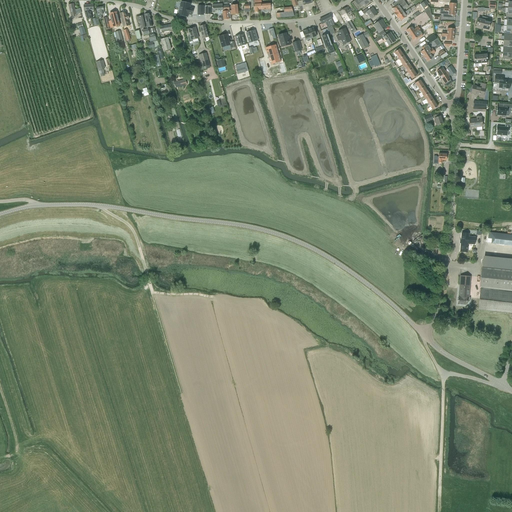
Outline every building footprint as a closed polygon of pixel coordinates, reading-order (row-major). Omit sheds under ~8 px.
[(262,10),(261,3),(261,0),(255,0),(253,0),(254,12),(259,12),(258,10),(262,10)] [(356,0),(351,4),(356,10),(360,7),(361,7),(364,5),(365,6),(372,1),(371,0),(356,0)] [(181,2),(178,15),(187,17),(188,14),(191,15),(193,8),(189,8),(190,4),(181,2)] [(261,3),(262,10),(266,9),(267,12),(271,12),(270,3),(261,3)] [(394,14),(407,5),(405,3),(403,5),(402,6),(401,4),(392,10),(394,14)] [(74,15),(81,13),(80,9),(75,10),(73,4),(68,5),(71,18),(74,17),(74,15)] [(92,10),(93,10),(92,5),(84,5),(84,11),(87,11),(87,12),(85,13),(87,20),(92,18),(91,13),(92,10)] [(230,15),(238,14),(237,5),(231,6),(231,11),(229,11),(222,12),(223,20),(228,19),(227,15),(230,15)] [(397,18),(403,13),(402,11),(405,8),(407,6),(407,5),(394,14),(397,18)] [(276,13),(276,18),(294,16),(291,7),(283,8),(284,13),(276,13)] [(348,15),(351,14),(348,7),(339,12),(342,17),(347,14),(348,15)] [(371,19),(377,15),(372,8),(368,11),(366,9),(361,12),(360,11),(358,13),(360,17),(366,13),(371,19)] [(397,18),(400,22),(406,17),(406,16),(409,14),(408,13),(411,11),(409,9),(404,13),(403,13),(397,18)] [(439,9),(439,14),(442,14),(442,18),(452,18),(452,16),(455,16),(455,10),(443,9),(439,9)] [(117,24),(119,23),(116,12),(109,14),(111,21),(112,21),(113,28),(117,27),(117,24)] [(123,27),(130,25),(126,12),(120,13),(123,27)] [(152,26),(149,14),(144,15),(147,27),(152,26)] [(348,15),(347,14),(342,17),(345,23),(349,30),(352,29),(348,21),(354,18),(351,14),(348,15)] [(141,28),(145,27),(143,16),(136,18),(137,23),(140,22),(141,28)] [(334,25),(329,16),(319,20),(321,25),(325,23),(327,28),(334,25)] [(476,27),(482,29),(484,21),(485,17),(482,17),(481,20),(478,19),(476,27)] [(484,21),(482,29),(488,30),(490,22),(487,21),(487,18),(485,17),(484,21)] [(381,23),(380,21),(373,26),(377,32),(376,33),(378,37),(381,36),(384,33),(383,30),(386,28),(382,22),(381,23)] [(161,32),(172,30),(171,24),(156,27),(158,34),(161,33),(161,32)] [(330,36),(335,33),(332,27),(327,29),(330,36)] [(412,27),(406,31),(409,36),(416,31),(419,29),(418,27),(415,29),(414,30),(412,27)] [(190,37),(188,37),(189,43),(193,42),(193,40),(198,39),(195,28),(188,29),(190,37)] [(308,30),(311,39),(316,37),(313,28),(308,30)] [(350,42),(348,37),(345,29),(338,32),(339,36),(336,37),(338,41),(341,40),(343,45),(350,42)] [(416,31),(409,36),(412,40),(415,39),(416,40),(423,35),(420,31),(419,29),(416,31)] [(311,39),(308,30),(302,32),(305,38),(302,39),(304,44),(312,42),(311,39)] [(113,33),(116,43),(118,42),(120,49),(125,48),(120,31),(113,33)] [(257,41),(254,31),(246,33),(248,44),(257,41)] [(331,46),(327,35),(328,34),(328,32),(323,34),(324,36),(321,37),(325,48),(326,48),(328,55),(334,52),(332,46),(331,46)] [(389,46),(395,41),(390,33),(383,37),(389,46)] [(238,47),(245,45),(242,34),(235,37),(238,47)] [(289,45),(290,44),(288,36),(287,37),(286,34),(278,36),(281,47),(289,45)] [(436,39),(434,34),(427,39),(430,43),(436,39)] [(229,43),(227,35),(218,37),(222,48),(229,45),(230,49),(233,48),(232,42),(229,43)] [(362,49),(368,46),(364,39),(362,37),(362,36),(356,39),(362,49)] [(170,37),(161,39),(164,51),(171,49),(168,39),(170,39),(170,37)] [(300,51),(301,50),(298,41),(292,43),(295,52),(300,51)] [(423,50),(420,52),(424,57),(434,51),(432,48),(430,50),(427,44),(421,48),(423,50)] [(270,65),(280,62),(275,45),(265,48),(270,65)] [(398,59),(403,56),(399,50),(394,53),(398,59)] [(235,64),(243,62),(239,51),(232,53),(235,64)] [(434,51),(424,57),(427,62),(433,58),(430,55),(432,54),(432,55),(435,53),(434,51)] [(371,60),(368,62),(370,67),(374,66),(374,67),(380,65),(376,55),(370,58),(371,60)] [(403,56),(398,59),(403,66),(408,63),(403,56)] [(105,68),(103,60),(96,62),(98,70),(105,68)] [(408,63),(403,66),(407,72),(412,69),(408,63)] [(243,64),(235,66),(238,74),(246,72),(243,64)] [(441,78),(448,73),(446,71),(445,72),(442,68),(437,72),(441,78)] [(412,69),(407,72),(411,79),(416,76),(412,69)] [(448,73),(441,78),(445,84),(450,80),(448,77),(450,76),(448,73)] [(510,84),(510,83),(510,82),(510,81),(503,81),(503,77),(495,77),(495,83),(499,83),(499,88),(509,89),(510,85),(510,84)] [(175,88),(187,85),(185,80),(173,83),(175,88)] [(419,91),(424,87),(420,81),(414,84),(419,91)] [(480,87),(473,86),(471,93),(471,94),(483,97),(486,85),(481,84),(481,85),(480,85),(480,87)] [(424,87),(419,91),(423,97),(428,94),(424,87)] [(428,94),(423,97),(427,104),(433,100),(428,94)] [(427,104),(428,104),(426,105),(427,108),(429,106),(432,110),(437,107),(433,100),(427,104)] [(497,107),(496,115),(506,116),(509,116),(509,108),(511,109),(511,105),(503,104),(503,108),(497,107)] [(437,126),(443,123),(440,116),(438,117),(437,114),(433,116),(437,126)] [(476,119),(469,120),(470,128),(477,127),(477,130),(482,130),(481,127),(482,127),(481,119),(481,117),(476,117),(476,119)] [(510,128),(510,125),(505,125),(505,128),(497,127),(496,135),(507,136),(508,128),(510,128)] [(446,160),(447,154),(439,153),(438,157),(436,157),(437,156),(434,156),(433,163),(434,163),(436,164),(436,160),(438,160),(438,163),(442,163),(442,160),(446,160)] [(511,242),(511,234),(485,232),(484,240),(511,242)] [(474,244),(475,238),(468,237),(468,234),(462,233),(460,251),(467,252),(467,243),(474,244)] [(479,299),(479,309),(510,312),(511,312),(511,260),(483,258),(482,267),(481,277),(479,299)] [(459,297),(458,304),(467,305),(467,301),(470,301),(470,298),(469,298),(471,276),(460,275),(458,297),(459,297)]
